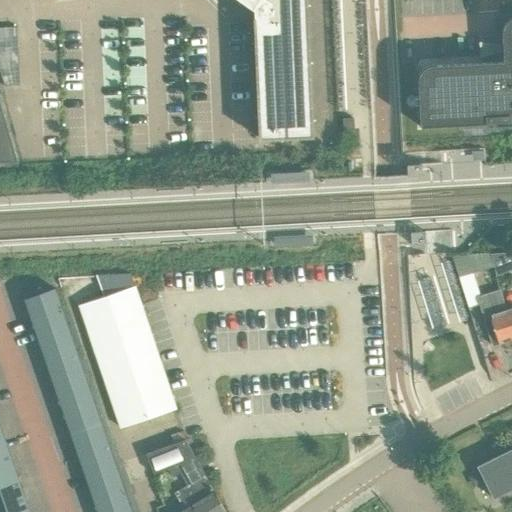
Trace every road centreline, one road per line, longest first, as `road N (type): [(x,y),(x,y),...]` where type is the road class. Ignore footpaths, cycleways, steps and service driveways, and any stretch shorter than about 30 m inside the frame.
road 1 (unknown): [(41,272),(146,511)]
road 2 (residential): [(313,511),(388,457),(511,396)]
